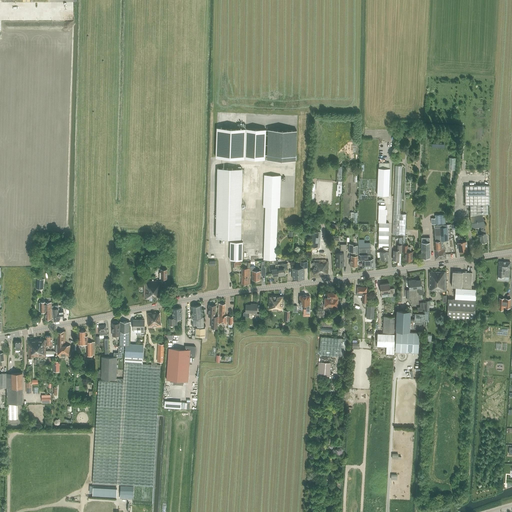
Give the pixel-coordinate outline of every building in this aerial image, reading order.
[(402,166),(395,166),(392,235),(403,236),(403,245),(405,245),(406,214),(400,214),(402,166)] [(377,195),(388,195),(390,168),(378,167),(377,195)] [(217,168),(216,238),(241,239),(243,169),(217,168)] [(264,175),(263,207),(266,207),(264,259),(276,259),(278,207),(280,207),(281,176),(264,175)] [(470,205),(470,216),(482,214),(488,214),(488,204),(489,204),(489,185),(465,185),(465,205),(470,205)] [(445,214),(435,215),(436,224),(445,223),(445,214)] [(484,226),(482,214),(470,216),(472,228),(480,226),(481,230),(485,230),(484,226)] [(383,246),(388,247),(389,223),(386,223),(379,222),(378,246),(383,246)] [(440,241),(448,240),(447,226),(434,227),(435,241),(436,258),(445,258),(445,248),(441,249),(440,241)] [(485,230),(481,230),(482,233),(479,234),(481,242),(487,241),(485,230)] [(313,231),(312,246),(320,247),(321,232),(313,231)] [(430,249),(430,237),(421,237),(421,257),(423,257),(423,258),(426,258),(426,257),(430,257),(430,249)] [(466,245),(467,245),(466,241),(465,241),(462,241),(462,238),(459,238),(459,242),(458,242),(459,251),(467,250),(466,245)] [(228,259),(242,259),(242,241),(229,241),(228,259)] [(355,266),(357,266),(358,245),(353,245),(353,244),(349,244),(349,252),(353,252),(353,255),(351,255),(351,261),(350,261),(350,265),(351,265),(351,266),(352,267),(354,267),(355,266)] [(393,259),(399,260),(399,252),(401,252),(402,244),(398,244),(397,250),(393,250),(393,259)] [(408,245),(405,245),(403,245),(402,245),(402,251),(404,251),(404,256),(405,256),(405,260),(406,260),(406,261),(409,261),(409,260),(412,260),(412,256),(413,256),(413,251),(410,251),(410,247),(408,247),(408,245)] [(388,247),(383,246),(383,251),(380,252),(381,260),(388,259),(387,251),(388,251),(388,247)] [(370,247),(358,247),(359,259),(362,259),(362,268),(373,268),(373,258),(370,258),(370,247)] [(328,261),(326,261),(326,259),(314,260),(313,274),(327,274),(328,261)] [(292,267),(292,268),(292,278),(304,278),(304,267),(307,267),(307,261),(300,262),(300,267),(292,267)] [(498,261),(498,276),(504,277),(504,276),(509,277),(509,269),(510,269),(510,262),(498,261)] [(288,268),(287,263),(278,264),(279,275),(285,274),(285,268),(288,268)] [(255,270),(255,266),(251,266),(251,271),(252,271),(252,279),(256,280),(259,280),(260,280),(260,271),(255,270)] [(250,284),(250,276),(250,268),(242,268),(241,284),(250,284)] [(455,287),(471,287),(472,272),(453,271),(452,286),(455,287)] [(435,272),(429,272),(429,289),(434,289),(434,290),(446,290),(446,272),(440,272),(435,272)] [(144,299),(157,299),(157,296),(161,296),(161,281),(144,280),(144,299)] [(408,280),(410,289),(418,288),(419,294),(424,294),(423,287),(422,287),(421,280),(413,281),(413,280),(408,280)] [(380,284),(381,293),(389,292),(389,296),(395,295),(394,288),(390,289),(389,283),(380,284)] [(357,295),(362,295),(362,302),(367,302),(367,292),(366,292),(367,287),(358,287),(357,292),(357,295)] [(448,298),(447,318),(474,320),(476,289),(471,288),(471,287),(455,287),(455,299),(448,298)] [(324,306),(338,306),(338,292),(337,292),(333,292),(328,292),(327,298),(325,298),(324,306)] [(306,305),(306,312),(310,312),(310,296),(307,296),(307,295),(303,295),(303,296),(300,296),(299,305),(306,305)] [(278,311),(282,311),(283,296),(269,296),(269,309),(278,309),(278,311)] [(499,298),(499,307),(499,309),(504,310),(504,307),(510,308),(511,299),(499,298)] [(45,301),(41,301),(41,312),(45,312),(46,319),(52,319),(51,302),(45,302),(45,301)] [(253,303),(253,305),(246,305),(246,311),(244,311),(243,312),(243,316),(244,317),(248,317),(249,316),(249,312),(256,313),(257,304),(253,303)] [(218,323),(227,323),(227,315),(225,315),(225,304),(219,304),(218,323)] [(58,305),(52,305),(52,309),(54,320),(60,319),(60,318),(64,317),(63,310),(59,311),(58,305)] [(197,327),(203,327),(204,317),(202,317),(201,305),(191,306),(192,315),(191,315),(192,318),(196,318),(196,326),(197,326),(197,327)] [(211,327),(217,328),(218,316),(215,316),(216,305),(209,305),(208,316),(212,316),(211,327)] [(367,306),(366,318),(374,319),(375,307),(367,306)] [(177,318),(182,318),(182,308),(173,308),(173,318),(169,318),(169,325),(178,325),(177,318)] [(397,310),(396,330),(397,330),(409,331),(410,311),(397,310)] [(147,313),(149,327),(161,326),(160,313),(156,313),(156,312),(147,313)] [(411,319),(410,329),(423,329),(424,314),(415,313),(415,320),(411,319)] [(383,316),(383,332),(395,333),(395,317),(383,316)] [(133,321),(133,329),(141,329),(141,332),(144,332),(144,320),(140,320),(140,321),(133,321)] [(114,352),(114,357),(116,357),(122,357),(122,352),(124,352),(124,345),(129,346),(130,322),(120,322),(120,345),(119,345),(118,353),(114,352)] [(205,329),(196,328),(195,337),(205,337),(205,329)] [(397,330),(395,351),(418,352),(419,331),(409,331),(397,330)] [(59,352),(59,356),(70,356),(70,345),(65,345),(65,331),(58,332),(58,344),(56,344),(56,352),(59,352)] [(79,339),(78,339),(78,344),(85,344),(87,344),(87,355),(92,355),(92,342),(92,341),(88,341),(87,335),(86,335),(86,331),(79,331),(79,339)] [(394,354),(395,334),(378,333),(377,346),(386,346),(386,354),(394,354)] [(319,355),(345,357),(346,339),(321,336),(319,355)] [(37,340),(37,356),(46,356),(45,339),(37,340)] [(37,356),(37,340),(28,340),(29,357),(37,356)] [(15,342),(15,350),(20,349),(20,355),(24,354),(23,349),(22,349),(22,342),(19,342),(19,341),(15,342)] [(169,348),(167,380),(173,381),(173,384),(183,384),(183,381),(188,381),(190,356),(196,357),(196,347),(195,346),(185,345),(185,349),(169,348)] [(125,346),(124,356),(143,357),(143,347),(130,346),(129,346),(125,346)] [(123,382),(117,484),(153,486),(157,415),(160,365),(142,364),(143,357),(124,356),(123,382)] [(101,357),(101,378),(116,379),(116,357),(114,357),(101,357)] [(320,362),(320,376),(330,376),(331,363),(320,362)] [(7,404),(23,404),(22,373),(8,373),(7,388),(7,404)] [(96,431),(93,483),(117,484),(123,382),(99,381),(96,431)] [(185,385),(185,396),(192,396),(193,385),(185,385)] [(48,397),(42,397),(42,400),(48,400),(48,402),(51,402),(51,394),(48,394),(48,397)] [(181,409),(182,402),(165,401),(164,408),(181,409)] [(116,497),(117,487),(93,486),(93,496),(116,497)]
